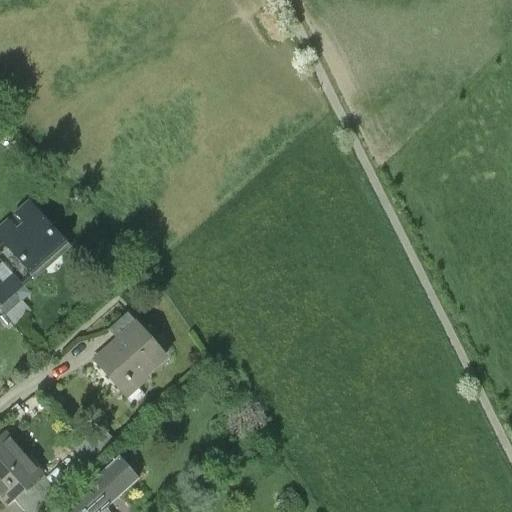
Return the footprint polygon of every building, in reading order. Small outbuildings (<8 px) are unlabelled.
[(53,230),(29,203),(15,215),(23,225),(14,232),(2,243),(31,275),(65,246),(51,231),(53,230)] [(0,240),(2,243),(14,232),(6,223),(0,228),(0,240)] [(24,294),(0,268),(0,308),(4,313),(24,294)] [(127,313),(108,331),(118,342),(136,325),(137,325),(127,313)] [(164,356),(136,325),(118,342),(94,363),(125,398),(126,397),(126,396),(135,387),(132,384),(164,356)] [(0,440),(0,475),(23,456),(5,436),(0,440)] [(23,456),(0,475),(0,499),(5,506),(14,499),(34,481),(40,475),(23,456)] [(118,459),(56,511),(108,511),(105,509),(137,481),(118,459)] [(40,511),(52,502),(34,481),(14,499),(25,511),(40,511)]
